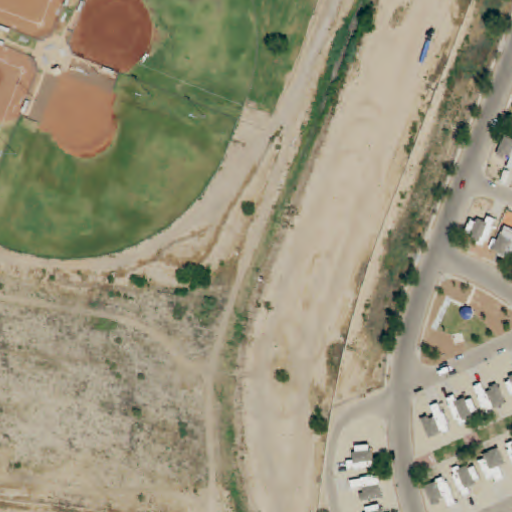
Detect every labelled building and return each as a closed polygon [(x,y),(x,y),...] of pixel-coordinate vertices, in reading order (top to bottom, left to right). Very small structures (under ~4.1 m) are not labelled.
[(497,154),(508,160),(504,167),(511,170),(511,137),(506,135),(497,154)] [(473,219),(464,238),(486,247),(498,220),(487,215),(484,224),(473,219)] [(511,228),(506,225),(493,251),(511,259),(511,228)] [(507,404),(499,386),(488,391),(484,382),(474,387),(486,413),(507,404)] [(448,398),(459,426),(481,417),(473,398),(461,402),(458,394),(448,398)] [(432,439),(453,428),(439,403),(429,408),(434,415),(422,422),(432,439)] [(348,459),(349,471),(376,467),(373,444),(355,446),(357,457),(348,459)] [(479,456),(488,484),(509,477),(501,449),(479,456)] [(463,497),(476,491),(473,483),(481,479),(473,461),(452,470),(463,497)] [(352,478),(353,489),(363,488),(364,500),(383,498),(381,476),(352,478)] [(458,503),(446,476),(425,486),(433,504),(445,498),(449,507),(458,503)]
